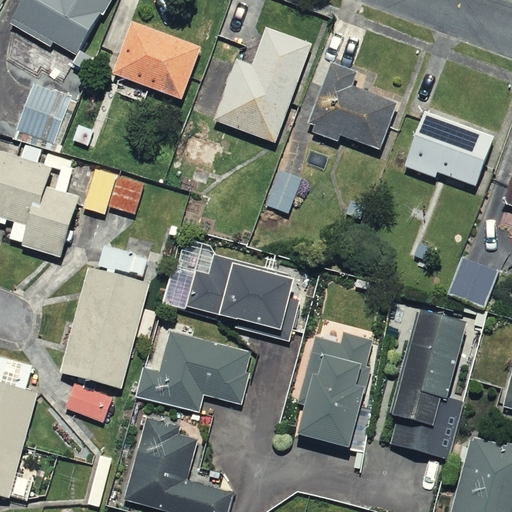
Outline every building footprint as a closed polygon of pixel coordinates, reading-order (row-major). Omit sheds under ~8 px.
[(15,0),(3,24),(45,47),(47,44),(63,52),(57,63),(76,73),(115,0),(15,0)] [(195,49),(122,22),(102,75),(175,103),(195,49)] [(300,45),(260,32),(248,68),(229,61),(209,122),(268,141),(300,45)] [(348,76),(321,67),(301,124),(306,126),(303,136),(334,147),(336,141),(372,154),(389,104),(344,88),(348,76)] [(66,98),(29,84),(10,133),(47,147),(66,98)] [(485,136),(415,112),(397,165),(467,189),(485,136)] [(0,226),(3,228),(0,237),(10,241),(8,247),(49,261),(70,198),(46,191),(53,171),(0,153),(0,226)] [(141,185),(89,170),(78,210),(101,216),(103,206),(132,215),(141,185)] [(297,178),(273,170),(261,205),(285,213),(297,178)] [(511,178),(501,208),(511,212),(511,178)] [(146,258),(97,246),(90,275),(77,272),(52,375),(67,379),(60,407),(98,417),(103,398),(111,400),(146,258)] [(312,270),(211,256),(208,276),(187,273),(182,314),(206,318),(206,323),(263,331),(262,342),(288,346),(290,333),(299,334),(303,303),(308,304),(312,270)] [(493,272),(456,257),(440,298),(478,312),(493,272)] [(443,463),(459,400),(439,395),(457,324),(409,312),(382,418),(389,419),(382,448),(443,463)] [(153,375),(134,372),(129,399),(198,411),(200,398),(237,405),(247,344),(161,329),(153,375)] [(369,356),(310,339),(282,433),(342,450),(369,356)] [(511,352),(494,407),(511,412),(511,352)] [(0,363),(0,490),(24,396),(16,393),(22,369),(0,363)] [(197,430),(137,416),(115,505),(142,511),(222,511),(229,486),(186,475),(197,430)] [(511,511),(511,449),(468,434),(441,511),(511,511)]
